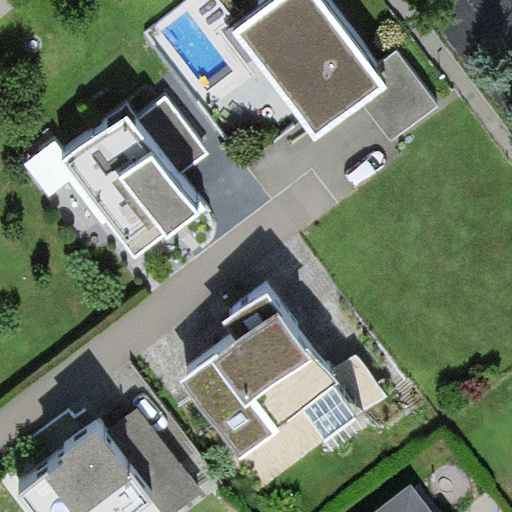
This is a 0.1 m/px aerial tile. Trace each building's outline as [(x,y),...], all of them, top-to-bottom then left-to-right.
[(341,0),(245,0),(232,10),(316,118),(357,86),(389,61),(382,52),(341,0)] [(389,61),(357,86),(392,131),(438,95),(397,41),(382,52),(389,61)] [(143,105),(128,87),(61,139),(137,236),(170,211),(166,206),(200,180),(184,161),(143,105)] [(166,87),(143,105),(184,161),(208,143),(166,87)] [(313,317),(280,275),(211,327),(215,332),(180,359),(240,436),(341,358),(310,320),(313,317)] [(112,415),(97,396),(62,423),(66,428),(46,443),(49,448),(19,471),(50,511),(108,511),(146,483),(154,477),(131,446),(134,444),(112,415)] [(138,396),(112,415),(134,444),(131,446),(154,477),(146,483),(167,510),(204,482),(138,396)] [(430,511),(412,488),(381,511),(430,511)]
